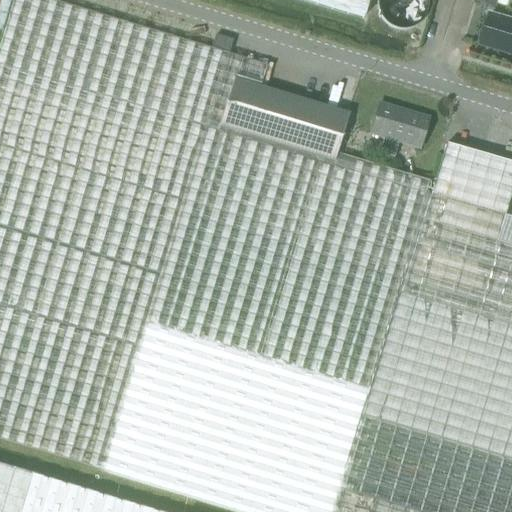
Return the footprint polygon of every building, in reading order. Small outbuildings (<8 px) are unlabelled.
[(230,81),(258,90),(265,68),(35,0),(13,0),(0,43),(0,441),(234,511),(511,511),(511,220),(503,218),(430,196),(425,194),(429,182),(335,154),(332,164),(215,129),(230,81)] [(301,0),(363,18),(368,0),(301,0)] [(477,0),(476,5),(495,11),(498,0),(477,0)] [(511,55),(511,22),(489,16),(480,46),(511,55)] [(211,49),(227,54),(231,41),(215,36),(211,49)] [(346,116),(258,90),(230,81),(215,129),(332,164),(335,154),(346,116)] [(368,135),(383,140),(379,153),(393,158),(397,145),(418,151),(427,123),(377,107),(368,135)] [(511,164),(445,145),(430,196),(503,218),(511,188),(511,164)] [(0,511),(148,511),(35,479),(0,468),(0,511)]
